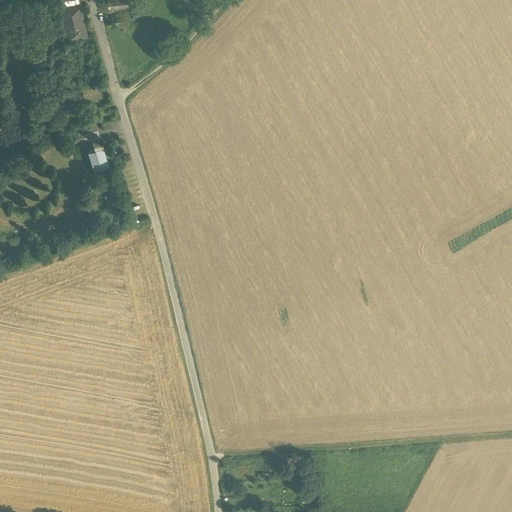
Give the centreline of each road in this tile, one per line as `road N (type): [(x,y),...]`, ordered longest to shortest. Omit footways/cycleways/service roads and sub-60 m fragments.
road 1 (residential): [(217,511),(170,278),(93,0)]
road 2 (track): [(511,436),(211,457)]
road 3 (track): [(117,97),(139,87),(228,0)]
